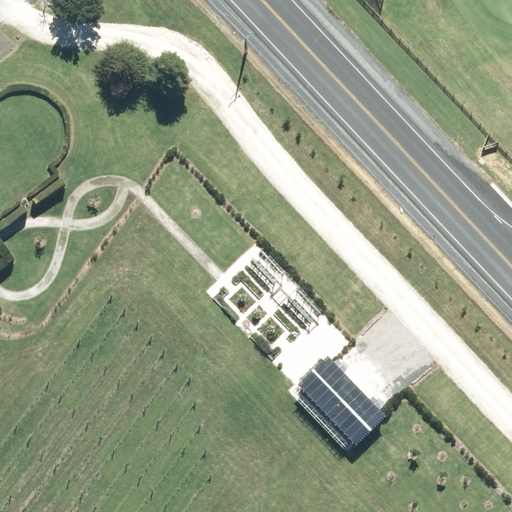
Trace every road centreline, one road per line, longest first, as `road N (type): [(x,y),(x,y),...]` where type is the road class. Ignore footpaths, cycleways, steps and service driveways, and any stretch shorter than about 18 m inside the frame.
road 1 (track): [(0,8),(164,48),(511,416)]
road 2 (secondary): [(511,267),(259,0)]
